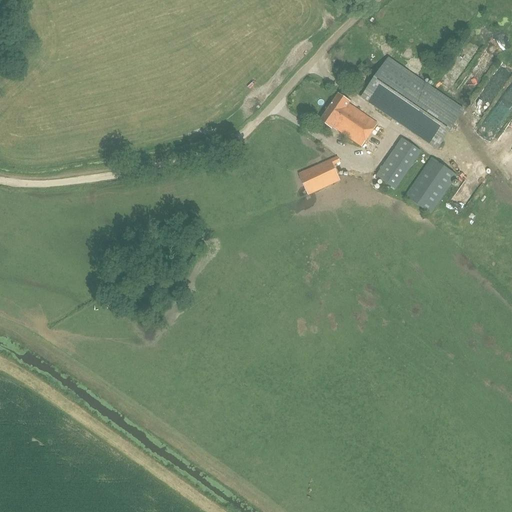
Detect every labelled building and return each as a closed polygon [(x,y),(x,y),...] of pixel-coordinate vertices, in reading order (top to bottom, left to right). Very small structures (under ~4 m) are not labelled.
[(437,149),(464,110),(389,58),(362,98),(437,149)] [(378,124),(349,104),(350,102),(339,94),(321,120),(332,128),(333,126),(362,146),(378,124)] [(484,136),(490,142),(495,137),(488,131),(484,136)] [(379,178),(396,189),(422,151),(405,140),(379,178)] [(331,159),(300,174),(309,194),(341,180),(340,178),(335,165),(340,162),(338,156),(331,159)] [(431,214),(458,175),(432,157),(405,196),(431,214)] [(492,187),(499,179),(495,176),(488,183),(492,187)] [(469,181),(455,203),(464,208),(478,186),(469,181)]
